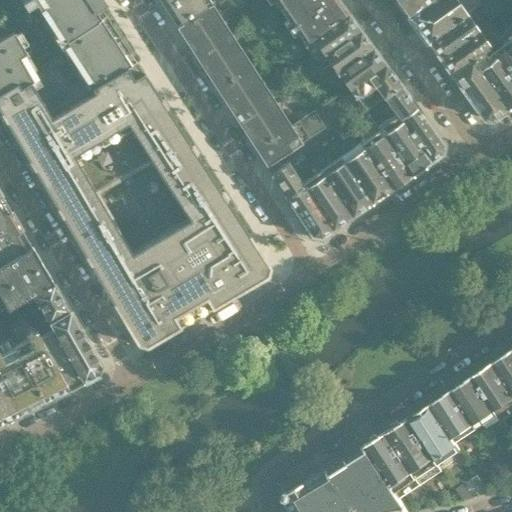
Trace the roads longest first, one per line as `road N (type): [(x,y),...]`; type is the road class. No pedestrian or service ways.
road 1 (residential): [(132,0),(309,271)]
road 2 (residential): [(272,511),(277,469),(511,313)]
road 3 (residential): [(0,151),(130,380)]
road 4 (residential): [(309,271),(130,380)]
road 5 (residential): [(478,154),(309,271)]
road 6 (residential): [(478,154),(366,0)]
road 7 (residential): [(130,380),(0,449)]
